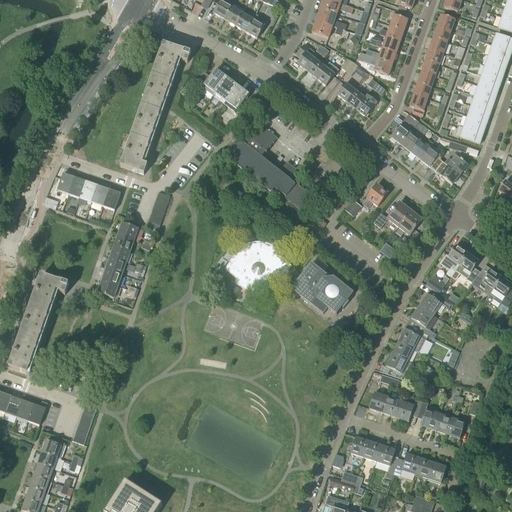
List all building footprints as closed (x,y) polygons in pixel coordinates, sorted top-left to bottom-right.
[(204,0),(200,7),(205,11),(211,0),(204,0)] [(224,0),(221,0),(212,15),(224,21),(231,9),(233,5),(224,0)] [(352,10),(339,5),(323,0),(322,0),(319,11),(335,17),(337,11),(350,16),(352,10)] [(411,11),(414,0),(400,0),(398,6),(411,11)] [(457,14),(461,2),(455,0),(446,0),(443,9),(457,14)] [(483,1),(481,0),(476,0),(474,7),(480,9),(483,1)] [(234,28),(242,15),(231,9),(224,21),(234,28)] [(511,23),(511,11),(505,9),(501,19),(511,23)] [(333,22),(335,17),(319,11),(315,23),(331,28),(333,22)] [(252,21),(242,15),(234,28),(245,34),(252,21)] [(255,16),(252,21),(245,34),(256,40),(264,28),(263,27),(266,22),(255,16)] [(441,16),(437,28),(450,33),(455,21),(441,16)] [(395,17),(391,28),(403,32),(407,22),(395,17)] [(511,34),(511,23),(501,19),(498,30),(511,34)] [(336,30),(341,32),(343,33),(346,26),(333,22),(331,28),(336,30)] [(327,40),(331,28),(315,23),(311,34),(327,40)] [(355,34),(362,36),(366,26),(359,23),(355,34)] [(387,39),(399,43),(403,32),(391,28),(389,34),(383,31),(381,37),(387,39)] [(450,33),(437,28),(433,40),(447,44),(450,33)] [(472,31),(466,29),(463,37),(469,39),(472,31)] [(511,42),(495,36),(492,47),(511,53),(511,49),(511,42)] [(383,50),(396,54),(399,43),(387,39),(385,45),(377,42),(377,43),(371,40),(369,45),(383,50)] [(447,44),(433,40),(429,51),(443,56),(447,44)] [(142,165),(170,82),(178,61),(187,64),(191,52),(181,49),(180,52),(162,45),(120,168),(144,176),(147,167),(142,165)] [(296,65),(306,73),(314,61),(310,58),(313,54),(303,46),(295,56),(300,60),(296,65)] [(319,55),(323,50),(319,47),(315,52),(319,55)] [(507,63),(511,53),(492,47),(488,57),(507,63)] [(328,53),(323,50),(319,55),(323,59),(328,53)] [(392,66),(396,54),(383,50),(381,57),(367,52),(365,56),(392,66)] [(439,67),(443,56),(429,51),(425,62),(439,67)] [(461,62),(463,54),(457,52),(454,59),(461,62)] [(388,77),(392,66),(365,56),(365,57),(359,54),(357,61),(377,68),(375,73),(388,77)] [(504,74),(507,63),(488,57),(485,67),(504,74)] [(316,81),(324,69),(314,61),(306,73),(316,81)] [(345,73),(353,64),(352,64),(347,61),(340,69),(345,73)] [(437,73),(439,67),(425,62),(421,74),(437,80),(439,74),(437,73)] [(358,68),(353,64),(345,73),(351,77),(358,68)] [(500,84),(504,74),(485,67),(481,77),(500,84)] [(334,76),(324,69),(316,81),(325,88),(334,76)] [(215,96),(227,80),(216,71),(210,78),(201,72),(196,88),(200,91),(204,87),(215,96)] [(437,80),(421,74),(417,85),(431,90),(435,79),(437,80)] [(497,94),(500,84),(481,77),(478,88),(497,94)] [(226,104),(238,88),(227,80),(215,96),(226,104)] [(371,90),(376,84),(372,81),(367,87),(371,90)] [(386,92),(376,84),(371,90),(381,98),(386,92)] [(335,96),(346,104),(355,93),(345,85),(335,96)] [(427,101),(431,90),(417,85),(413,96),(427,101)] [(249,96),(238,88),(226,104),(237,112),(249,96)] [(497,94),(478,88),(474,98),(493,104),(497,94)] [(364,100),(355,93),(346,104),(355,111),(364,100)] [(423,113),(427,101),(413,96),(409,108),(423,113)] [(364,100),(355,111),(365,119),(376,104),(366,97),(364,100)] [(489,115),(493,104),(474,98),(471,108),(489,115)] [(444,109),(439,107),(436,116),(441,118),(444,109)] [(489,115),(471,108),(467,118),(486,125),(489,115)] [(390,138),(400,146),(409,134),(405,131),(410,125),(414,129),(418,123),(409,116),(390,138)] [(486,125),(467,118),(463,129),(482,135),(486,125)] [(428,131),(422,127),(419,131),(424,135),(428,131)] [(286,180),(294,170),(287,164),(283,168),(265,154),(276,139),(262,128),(246,148),(237,141),(224,158),(271,194),(274,190),(285,198),(283,200),(302,215),(314,200),(295,185),(294,186),(286,180)] [(479,146),(482,135),(463,129),(460,139),(479,146)] [(410,154),(419,142),(409,134),(400,146),(410,154)] [(419,161),(428,149),(429,150),(431,148),(433,145),(428,141),(424,146),(419,142),(410,154),(419,161)] [(467,148),(455,144),(453,151),(457,152),(455,158),(451,163),(448,167),(459,177),(463,173),(463,174),(464,174),(468,169),(468,168),(462,163),(467,148)] [(428,149),(419,161),(429,169),(437,159),(440,155),(431,148),(429,150),(428,149)] [(477,157),(479,151),(467,148),(466,154),(477,157)] [(442,163),(437,159),(429,169),(434,173),(442,163)] [(442,163),(434,173),(451,187),(459,177),(448,167),(444,165),(442,163)] [(68,197),(74,180),(63,176),(57,193),(68,197)] [(80,201),(86,184),(74,180),(68,197),(80,201)] [(508,199),(511,193),(511,185),(511,187),(504,183),(498,192),(508,199)] [(91,205),(97,188),(86,184),(80,201),(91,205)] [(372,204),(377,208),(381,203),(382,203),(383,202),(383,201),(387,195),(376,187),(366,200),(367,200),(363,205),(368,210),(372,204)] [(102,209),(108,192),(97,188),(91,205),(102,209)] [(120,196),(108,192),(102,209),(114,213),(120,196)] [(158,194),(156,199),(168,203),(170,198),(158,194)] [(57,210),(60,202),(47,198),(44,206),(57,210)] [(166,209),(168,203),(156,199),(154,205),(166,209)] [(353,202),(345,212),(353,218),(361,208),(353,202)] [(164,215),(166,209),(154,205),(152,211),(164,215)] [(400,227),(410,213),(400,205),(388,220),(387,220),(392,224),(398,229),(400,227)] [(162,221),(164,215),(152,211),(150,217),(162,221)] [(400,227),(398,229),(409,237),(421,221),(410,213),(400,227)] [(381,215),(373,225),(380,230),(387,220),(388,220),(381,215)] [(160,226),(162,221),(150,217),(149,222),(160,226)] [(326,226),(318,219),(314,224),(323,231),(326,226)] [(158,232),(160,226),(149,222),(147,228),(158,232)] [(122,225),(117,237),(134,242),(138,230),(122,225)] [(129,254),(134,242),(117,237),(113,248),(129,254)] [(280,282),(281,280),(291,267),(277,257),(276,258),(271,254),(275,250),(273,249),(268,246),(261,244),(255,244),(248,246),(237,254),(232,260),(229,263),(224,270),(236,280),(237,279),(240,280),(237,285),(243,290),(248,293),(254,294),(260,294),(267,293),(272,290),(276,286),(277,286),(280,282)] [(398,255),(385,245),(379,253),(386,259),(392,263),(398,255)] [(466,255),(455,247),(447,259),(445,257),(440,266),(449,272),(446,275),(450,278),(466,255)] [(126,265),(129,254),(113,248),(109,260),(126,265)] [(478,263),(466,255),(450,278),(455,281),(459,275),(467,280),(473,270),(478,263)] [(129,266),(126,265),(109,260),(108,265),(107,264),(105,265),(104,268),(105,269),(106,270),(105,271),(121,277),(124,270),(127,271),(129,266)] [(353,295),(333,279),(323,280),(321,282),(318,279),(322,274),(322,275),(323,274),(311,264),(290,290),(322,316),(327,310),(336,317),(341,309),(342,310),(348,303),(347,303),(353,295)] [(473,270),(467,280),(472,284),(479,274),(473,270)] [(117,288),(121,277),(105,271),(101,283),(117,288)] [(492,291),(500,279),(489,271),(485,278),(479,274),(472,284),(471,285),(488,297),(492,291)] [(26,376),(29,368),(55,293),(65,296),(69,284),(59,281),(58,284),(40,278),(8,369),(26,376)] [(511,288),(511,286),(500,279),(488,297),(484,302),(489,306),(493,301),(506,310),(511,301),(511,298),(507,295),(511,288)] [(442,289),(428,281),(424,287),(438,295),(442,289)] [(113,300),(117,288),(101,283),(97,294),(113,300)] [(427,295),(419,308),(433,317),(441,305),(427,295)] [(451,305),(444,300),(441,305),(448,309),(451,305)] [(437,320),(433,317),(419,308),(410,320),(416,323),(413,329),(427,337),(427,336),(432,340),(435,336),(429,331),(437,320)] [(411,334),(404,331),(397,344),(413,351),(418,354),(424,341),(427,337),(413,329),(411,334)] [(407,363),(413,351),(397,344),(391,355),(407,363)] [(458,355),(453,353),(450,360),(455,362),(458,355)] [(401,375),(407,363),(391,355),(385,368),(389,370),(387,375),(401,380),(403,376),(401,375)] [(391,387),(393,380),(382,376),(379,383),(391,387)] [(0,413),(4,415),(10,398),(0,394),(0,413)] [(382,415),(387,399),(374,394),(368,410),(382,415)] [(16,419),(22,402),(10,398),(4,415),(16,419)] [(395,419),(401,403),(387,399),(382,415),(395,419)] [(415,419),(421,403),(415,401),(413,407),(401,403),(395,419),(408,424),(410,417),(415,419)] [(27,423),(33,406),(22,402),(16,419),(27,423)] [(40,408),(33,406),(27,423),(39,427),(47,405),(42,403),(40,408)] [(433,432),(438,416),(426,412),(428,406),(421,403),(415,419),(422,421),(420,428),(433,432)] [(473,403),(469,415),(475,417),(479,405),(473,403)] [(84,407),(82,413),(93,417),(95,411),(84,407)] [(91,423),(93,417),(82,413),(80,419),(91,423)] [(445,436),(451,420),(438,416),(433,432),(445,436)] [(89,429),(91,423),(80,419),(78,425),(89,429)] [(465,425),(451,420),(445,436),(459,441),(465,425)] [(87,435),(89,429),(78,425),(76,430),(87,435)] [(85,440),(87,435),(76,430),(74,436),(85,440)] [(85,440),(74,436),(71,442),(83,446),(85,440)] [(41,454),(56,459),(60,461),(65,447),(60,446),(59,447),(55,446),(55,445),(56,444),(56,443),(55,443),(55,442),(55,441),(54,440),(53,440),(53,439),(51,439),(50,439),(49,440),(48,441),(47,441),(47,442),(47,443),(45,442),(41,454)] [(362,459),(368,443),(355,439),(349,455),(362,459)] [(375,464),(380,447),(368,443),(362,459),(375,464)] [(395,452),(380,447),(375,464),(389,468),(387,474),(393,476),(398,461),(392,459),(395,452)] [(56,460),(56,459),(41,454),(37,466),(52,471),(56,460)] [(414,477),(419,460),(406,456),(404,463),(398,461),(393,476),(399,478),(401,472),(409,475),(408,479),(412,481),(414,477)] [(76,466),(79,459),(73,457),(70,464),(76,466)] [(64,462),(56,460),(52,471),(60,474),(64,462)] [(426,481),(431,464),(419,460),(414,477),(426,481)] [(74,473),(76,466),(70,464),(68,471),(74,473)] [(446,469),(431,464),(426,481),(440,485),(446,469)] [(50,477),(52,471),(37,466),(36,466),(34,466),(32,472),(33,473),(34,473),(33,478),(50,484),(52,478),(50,477)] [(341,480),(354,484),(356,478),(343,473),(341,480)] [(46,495),(50,484),(33,478),(29,489),(44,494),(46,495)] [(68,490),(71,482),(65,480),(62,488),(68,490)] [(124,482),(105,511),(158,511),(162,506),(124,482)] [(338,489),(351,493),(353,487),(340,483),(338,489)] [(363,490),(353,487),(351,493),(361,496),(363,490)] [(40,506),(44,494),(29,489),(25,500),(40,506)] [(433,504),(420,499),(418,505),(431,510),(433,504)] [(21,511),(37,511),(40,506),(25,500),(21,511)] [(58,511),(60,511),(63,505),(57,503),(54,511),(58,511)]
